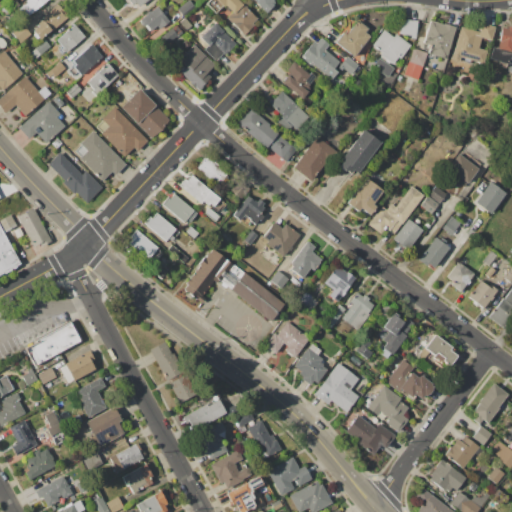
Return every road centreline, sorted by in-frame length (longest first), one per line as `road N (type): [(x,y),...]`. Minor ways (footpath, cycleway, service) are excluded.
road 1 (residential): [(511,366),(199,123),(89,0)]
road 2 (tertiary): [(378,511),(278,399),(131,284)]
road 3 (residential): [(82,247),(295,21)]
road 4 (residential): [(204,511),(77,274),(82,247)]
road 5 (residential): [(373,507),(491,351)]
road 6 (tertiary): [(82,247),(74,225),(0,146)]
